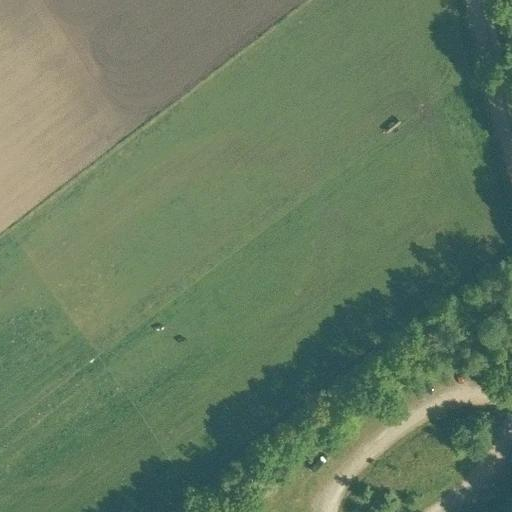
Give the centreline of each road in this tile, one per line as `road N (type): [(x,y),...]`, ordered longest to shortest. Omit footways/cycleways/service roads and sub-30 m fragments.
road 1 (track): [(511,400),(454,397),(398,423),(329,484),(324,511)]
road 2 (track): [(511,160),(473,0)]
